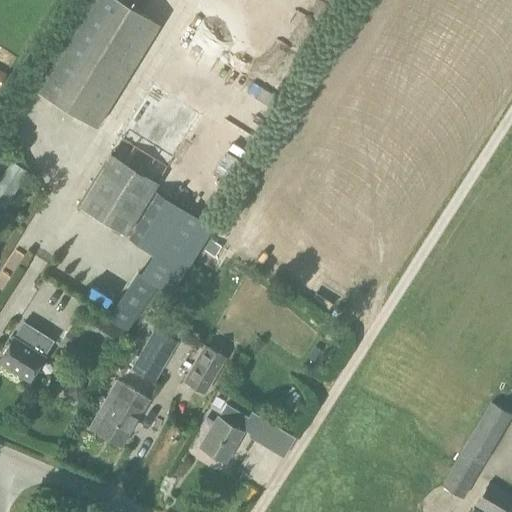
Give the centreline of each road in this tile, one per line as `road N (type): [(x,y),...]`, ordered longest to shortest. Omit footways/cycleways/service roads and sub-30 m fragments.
road 1 (track): [(261,511),(511,119)]
road 2 (unclassified): [(122,511),(0,460)]
